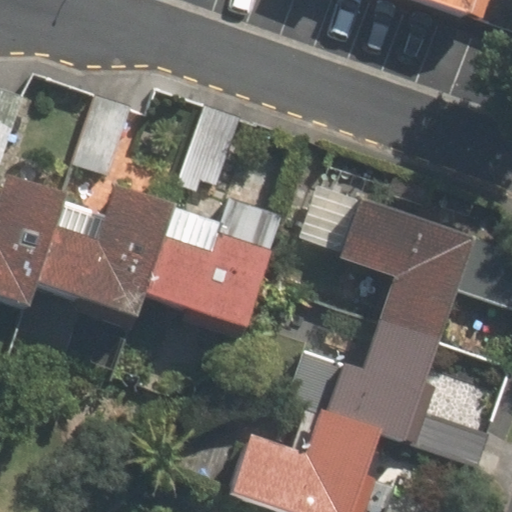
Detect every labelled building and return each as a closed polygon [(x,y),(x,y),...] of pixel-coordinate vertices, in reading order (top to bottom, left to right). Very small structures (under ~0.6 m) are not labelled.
[(416,0),(460,16),(465,0),(416,0)] [(0,160),(22,104),(0,95),(0,160)] [(0,303),(17,310),(29,280),(49,224),(60,195),(2,174),(0,179),(0,303)] [(29,280),(128,317),(137,294),(158,238),(171,202),(113,181),(91,240),(49,224),(29,280)] [(137,294),(236,331),(279,216),(221,195),(199,253),(158,238),(137,294)] [(468,239),(354,201),(335,256),(390,275),(376,319),(434,338),(468,239)] [(400,438),(434,338),(376,319),(358,372),(339,366),(323,411),(374,429),(400,438)] [(277,511),(345,511),(374,429),(323,411),(316,409),(300,455),(244,436),(224,494),(277,511)] [(485,434),(421,412),(408,447),(472,469),(485,434)]
